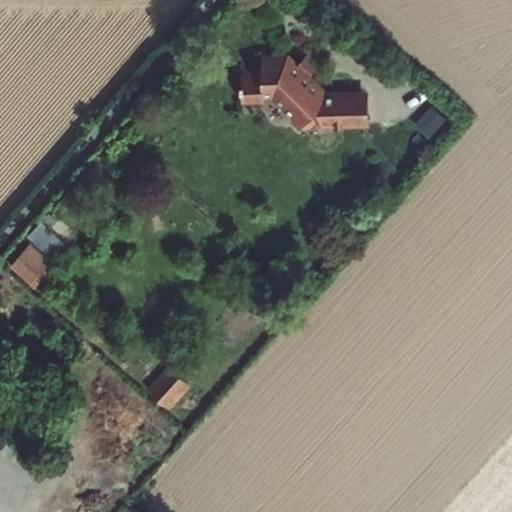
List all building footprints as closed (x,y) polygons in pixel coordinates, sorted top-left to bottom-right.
[(336,54),(326,65),(337,74),(347,64),(336,54)] [(353,89),(337,74),(326,65),(316,55),(291,55),(291,71),(271,71),(271,98),(292,98),(292,92),(303,92),(326,113),(325,117),(332,124),(344,122),(353,113),(361,119),(397,118),(397,89),(353,89)] [(433,132),(446,115),(434,106),(421,123),(433,132)] [(46,224),(35,235),(50,249),(60,238),(46,224)] [(29,242),(14,263),(40,282),(55,261),(29,242)]
